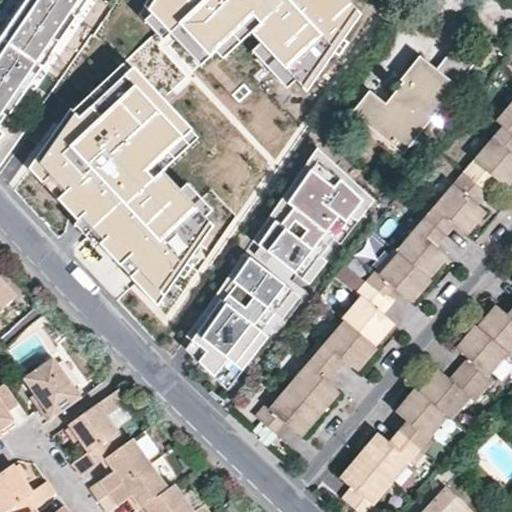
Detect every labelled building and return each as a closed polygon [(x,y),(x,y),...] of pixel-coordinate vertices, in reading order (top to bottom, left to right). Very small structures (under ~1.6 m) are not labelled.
[(0,168),(27,130),(8,117),(6,116),(17,99),(23,91),(84,0),(29,0),(0,44),(0,168)] [(21,0),(0,31),(0,44),(29,0),(21,0)] [(84,0),(23,91),(25,93),(88,0),(84,0)] [(155,0),(148,11),(152,16),(170,35),(180,25),(210,57),(215,51),(253,17),(261,25),(251,33),(261,43),(295,80),(306,92),(361,14),(348,0),(347,0),(155,0)] [(170,35),(152,16),(145,22),(163,41),(170,35)] [(253,17),(215,51),(222,59),(251,33),(261,25),(253,17)] [(180,25),(170,35),(200,66),(210,57),(180,25)] [(295,80),(261,43),(251,52),(286,89),(295,80)] [(445,65),(439,73),(458,88),(478,63),(457,46),(443,62),(445,65)] [(353,114),(394,147),(411,125),(422,133),(458,88),(439,73),(436,71),(420,57),(401,81),(404,83),(398,91),(387,105),(370,92),(353,114)] [(43,183),(50,175),(41,165),(75,115),(79,119),(133,68),(126,60),(72,110),(29,169),(43,183)] [(443,62),(436,71),(439,73),(445,65),(443,62)] [(193,130),(133,68),(79,119),(75,115),(41,165),(50,175),(67,192),(57,200),(77,221),(83,216),(104,241),(100,245),(157,307),(214,225),(207,218),(180,190),(163,172),(153,180),(145,171),(193,130)] [(511,101),(505,111),(500,107),(490,119),(496,124),(509,134),(511,129),(511,101)] [(490,139),(462,172),(486,192),(495,181),(503,188),(511,177),(511,156),(511,157),(506,152),(511,144),(511,136),(509,134),(496,124),(486,136),(490,139)] [(411,125),(394,147),(404,155),(422,133),(411,125)] [(199,138),(193,130),(145,171),(153,180),(163,172),(199,138)] [(375,201),(317,157),(253,241),(310,284),(328,260),(305,243),(317,228),(341,247),(375,201)] [(486,192),(462,172),(433,206),(429,203),(420,214),(440,231),(448,220),(453,225),(464,234),(483,212),(475,205),(486,192)] [(189,183),(180,190),(207,218),(214,211),(189,183)] [(445,257),(434,247),(429,244),(440,231),(420,214),(410,227),(413,230),(396,250),(398,252),(428,278),(445,257)] [(440,231),(444,235),(449,229),(453,225),(448,220),(440,231)] [(439,241),(444,235),(440,231),(429,244),(434,247),(439,241)] [(378,269),(368,282),(386,297),(396,286),(401,291),(412,300),(430,279),(428,278),(398,252),(382,273),(378,269)] [(297,297),(249,260),(185,343),(230,378),(264,334),(246,320),(261,301),(281,317),(297,297)] [(344,263),(336,276),(355,288),(364,275),(344,263)] [(0,313),(17,297),(0,278),(0,313)] [(386,297),(368,282),(358,292),(362,296),(343,318),(345,319),(375,344),(394,322),(383,313),(377,308),(386,297)] [(386,297),(392,302),(397,296),(401,291),(396,286),(386,297)] [(387,307),(392,302),(386,297),(377,308),(383,313),(387,307)] [(511,318),(511,319),(507,314),(495,304),(476,327),(507,353),(508,354),(511,349),(511,318)] [(341,353),(347,358),(358,367),(377,345),(375,344),(345,319),(327,341),(323,337),(313,349),(331,365),(341,353)] [(455,346),(467,357),(473,361),(464,372),(484,389),(495,377),(490,373),(507,353),(476,327),(473,325),(455,346)] [(339,389),(328,380),(322,375),(331,365),(313,349),(304,360),(308,363),(290,385),(321,410),(339,389)] [(331,365),(337,369),(343,363),(347,358),(341,353),(331,365)] [(463,362),(458,367),(464,372),(473,361),(467,357),(463,362)] [(46,411),(51,419),(81,397),(54,359),(24,380),(46,411)] [(333,374),(337,369),(331,365),(322,375),(328,380),(333,374)] [(464,372),(458,367),(454,373),(449,378),(455,383),(464,372)] [(455,383),(449,378),(437,368),(419,390),(448,415),(452,418),(470,396),(475,401),(484,389),(464,372),(455,383)] [(9,413),(20,406),(5,384),(0,387),(0,432),(15,421),(12,417),(9,413)] [(321,410),(290,385),(272,406),(267,403),(257,414),(277,431),(286,420),(291,424),(301,434),(321,410)] [(397,409),(408,418),(414,423),(404,434),(425,451),(434,440),(430,436),(448,415),(419,390),(415,387),(397,409)] [(77,469),(82,476),(105,459),(127,444),(99,404),(69,425),(89,452),(81,457),(72,463),(77,469)] [(404,423),(399,429),(404,434),(414,423),(408,418),(404,423)] [(286,420),(277,431),(282,435),(287,429),(291,424),(286,420)] [(380,429),(361,451),(394,480),(412,458),(416,462),(425,451),(404,434),(397,443),(391,438),(380,429)] [(404,434),(399,429),(395,434),(391,438),(397,443),(404,434)] [(99,481),(90,487),(95,494),(100,501),(151,465),(133,440),(127,444),(105,459),(113,471),(99,481)] [(394,480),(361,451),(342,474),(354,483),(349,490),(344,496),(362,511),(373,511),(379,505),(375,502),(394,480)] [(32,511),(57,495),(47,481),(33,491),(22,475),(13,464),(0,473),(0,510),(1,511),(32,511)] [(141,509),(145,507),(169,489),(151,465),(100,501),(104,507),(107,511),(111,511),(117,508),(132,497),(141,509)] [(169,489),(145,507),(148,511),(209,511),(205,505),(195,511),(194,511),(175,485),(169,489)] [(467,511),(448,493),(429,511),(467,511)]
